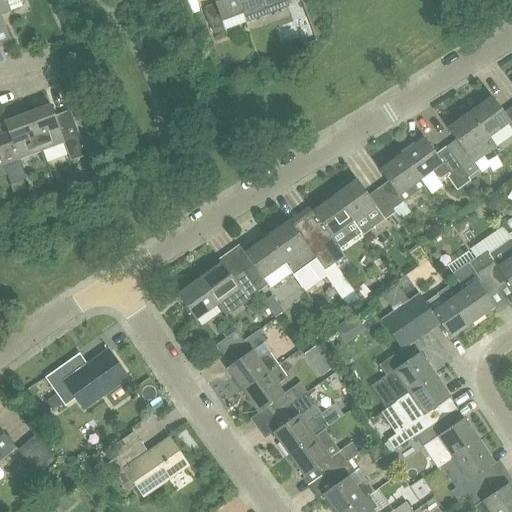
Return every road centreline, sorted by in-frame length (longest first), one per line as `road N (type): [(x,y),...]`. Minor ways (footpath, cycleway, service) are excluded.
road 1 (residential): [(119,281),(511,38)]
road 2 (residential): [(291,511),(119,281)]
road 3 (residential): [(0,360),(119,281)]
